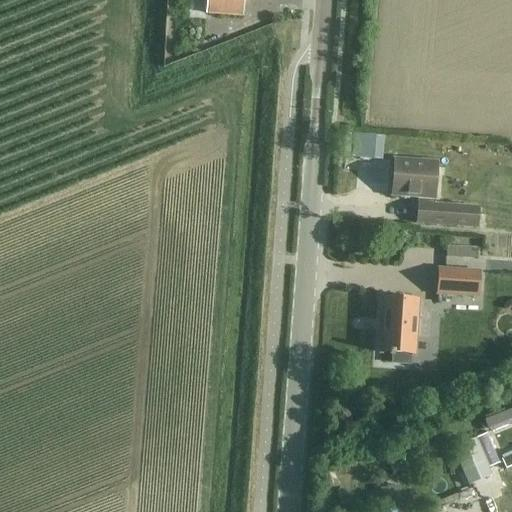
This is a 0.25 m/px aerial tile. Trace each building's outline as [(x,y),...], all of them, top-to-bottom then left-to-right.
[(206,0),(205,14),(241,17),(242,0),(206,0)] [(419,196),(418,203),(417,223),(478,227),(479,207),(434,204),(437,163),(421,162),(399,160),(398,176),(392,176),(391,194),(419,196)] [(477,297),(478,272),(438,269),(437,294),(477,297)] [(417,301),(384,299),(380,353),(389,353),(388,356),(392,356),(391,364),(409,365),(409,355),(413,355),(414,336),(426,337),(428,303),(417,303),(417,301)] [(470,378),(439,387),(443,400),(474,390),(470,378)] [(346,408),(335,412),(340,425),(351,421),(346,408)] [(511,408),(484,419),(489,431),(511,421),(511,408)] [(473,436),(487,430),(478,410),(464,416),(473,436)] [(484,435),(474,439),(487,467),(497,463),(484,435)] [(474,439),(452,450),(469,487),(492,476),(487,467),(474,439)] [(511,454),(500,460),(505,470),(511,467),(511,454)] [(374,459),(370,471),(377,473),(381,461),(374,459)] [(353,462),(335,469),(341,485),(359,478),(353,462)] [(511,473),(499,477),(504,492),(511,489),(511,473)]
